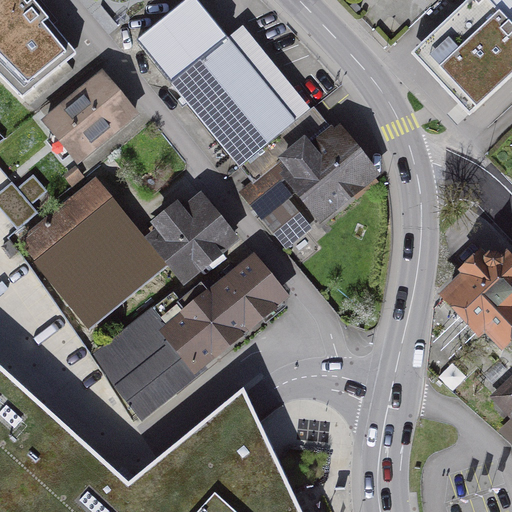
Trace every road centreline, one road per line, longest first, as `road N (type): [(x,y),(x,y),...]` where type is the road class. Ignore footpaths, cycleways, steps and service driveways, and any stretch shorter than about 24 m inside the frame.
road 1 (residential): [(396,386),(343,376),(318,306),(75,0)]
road 2 (secondary): [(413,159),(419,249),(396,386)]
road 3 (secondary): [(298,0),(378,87),(413,159)]
road 4 (secondary): [(396,386),(386,511)]
